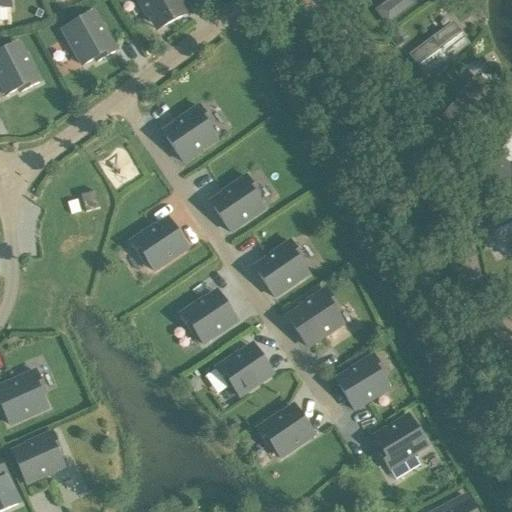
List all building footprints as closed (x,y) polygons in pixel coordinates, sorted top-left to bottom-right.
[(0,0),(0,10),(10,9),(9,0),(0,0)] [(154,14),(162,28),(189,14),(181,0),(139,0),(149,17),(154,14)] [(425,0),(396,0),(375,15),(386,30),(427,1),(425,0)] [(89,16),(63,30),(83,66),(95,59),(97,63),(116,52),(102,27),(97,30),(89,16)] [(390,35),(398,47),(409,39),(400,27),(390,35)] [(468,51),(451,29),(408,60),(425,83),(468,51)] [(14,46),(0,53),(0,83),(6,96),(19,89),(21,93),(40,83),(27,58),(22,61),(14,46)] [(473,81),(444,117),(463,133),(493,96),(493,90),(485,84),(482,84),(477,81),(473,81)] [(212,126),(200,108),(176,124),(179,129),(166,138),(182,163),(216,140),(208,128),(212,126)] [(471,137),(483,146),(491,135),(479,126),(471,137)] [(511,164),(510,167),(490,151),(480,164),(511,189),(511,164)] [(259,196),(247,178),(223,194),(227,199),(213,208),(230,233),(264,210),(256,198),(259,196)] [(94,192),(80,197),(85,213),(99,209),(94,192)] [(511,210),(487,223),(499,247),(511,240),(511,210)] [(154,228),(130,244),(142,262),(146,260),(154,272),(188,249),(171,224),(158,233),(154,228)] [(267,259),(271,264),(257,273),(274,298),(308,275),(300,263),(303,261),(291,243),(267,259)] [(294,325),(312,351),(347,328),(339,316),(343,314),(330,295),(305,311),(308,316),(294,325)] [(237,322),(220,297),(207,306),(203,301),(180,317),(192,335),(195,333),(203,345),(237,322)] [(273,375),(256,350),(243,359),(240,354),(216,371),(228,388),(231,386),(239,398),(273,375)] [(338,386),(354,411),(389,390),(381,378),(385,376),(373,357),(349,372),(352,377),(338,386)] [(45,393),(36,373),(0,389),(0,404),(9,425),(47,408),(42,395),(45,393)] [(280,459),(314,436),(297,411),(284,420),(280,415),(257,431),(269,449),(272,447),(280,459)] [(424,442),(409,417),(374,438),(381,450),(378,452),(389,471),(414,456),(410,451),(424,442)] [(236,423),(227,429),(231,436),(240,430),(236,423)] [(61,454),(53,434),(26,446),(29,451),(14,458),(26,485),(64,468),(58,455),(61,454)] [(0,466),(0,511),(4,511),(22,505),(4,465),(0,466)] [(31,497),(37,511),(67,511),(61,497),(52,500),(47,490),(31,497)] [(474,511),(467,498),(439,511),(474,511)]
